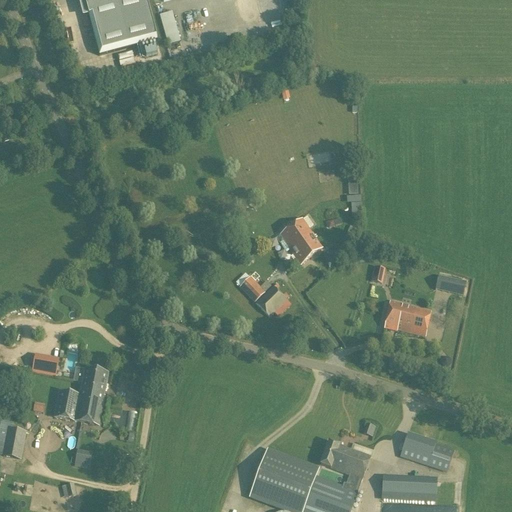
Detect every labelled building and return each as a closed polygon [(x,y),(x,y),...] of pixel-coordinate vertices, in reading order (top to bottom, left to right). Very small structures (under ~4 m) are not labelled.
[(84,0),(85,2),(99,56),(157,41),(146,0),(84,0)] [(166,45),(179,43),(174,12),(161,14),(166,45)] [(145,58),(158,55),(156,49),(143,52),(145,58)] [(131,52),(117,55),(119,66),(133,63),(131,52)] [(357,182),(348,182),(348,196),(357,195),(357,182)] [(352,219),(362,219),(361,203),(351,204),(352,219)] [(302,220),(302,219),(279,236),(276,239),(286,253),(289,251),(300,267),(323,249),(308,228),(312,225),(307,217),(302,220)] [(227,257),(236,253),(232,243),(223,247),(227,257)] [(246,252),(243,244),(239,246),(245,260),(250,257),(247,252),(246,252)] [(335,249),(323,255),(328,264),(339,258),(335,249)] [(250,257),(244,260),(246,265),(254,261),(252,256),(250,257)] [(385,270),(373,268),(372,275),(383,278),(385,270)] [(235,283),(239,287),(249,277),(245,273),(235,283)] [(463,297),(466,283),(438,277),(435,290),(463,297)] [(255,303),(265,294),(250,278),(240,288),(255,303)] [(269,318),(287,301),(273,287),(255,304),(269,318)] [(398,333),(398,331),(404,305),(391,302),(385,330),(398,333)] [(404,305),(398,331),(426,338),(432,312),(404,305)] [(38,357),(34,372),(58,378),(61,362),(38,357)] [(80,392),(80,396),(105,402),(106,397),(105,397),(109,374),(86,370),(82,392),(80,392)] [(340,386),(349,389),(351,384),(342,381),(340,386)] [(100,427),(105,402),(80,396),(60,393),(55,419),(74,422),(100,427)] [(44,413),(45,405),(34,404),(33,412),(44,413)] [(373,437),(377,427),(367,424),(363,434),(373,437)] [(21,462),(26,433),(8,429),(2,458),(21,462)] [(446,472),(453,452),(408,437),(401,457),(446,472)] [(282,511),(352,511),(372,458),(330,442),(321,466),(351,477),(348,485),(345,484),(344,488),(317,478),(319,469),(267,450),(249,499),(282,511)] [(83,468),(88,469),(91,453),(86,452),(83,468)] [(394,494),(394,479),(383,478),(382,494),(394,494)] [(74,485),(65,487),(68,498),(77,496),(74,485)]
